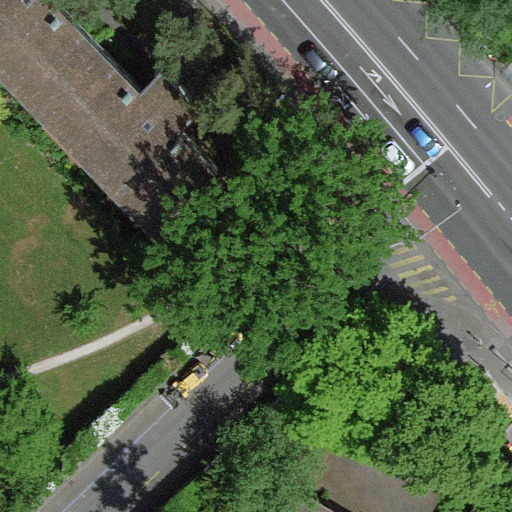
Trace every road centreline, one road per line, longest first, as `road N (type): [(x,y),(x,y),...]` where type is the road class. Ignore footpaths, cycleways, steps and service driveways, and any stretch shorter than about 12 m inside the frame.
road 1 (residential): [(356,38),(353,205),(335,262),(298,317)]
road 2 (residential): [(298,317),(88,511)]
road 3 (primary): [(356,38),(511,222)]
road 4 (residential): [(511,229),(414,257),(298,317)]
